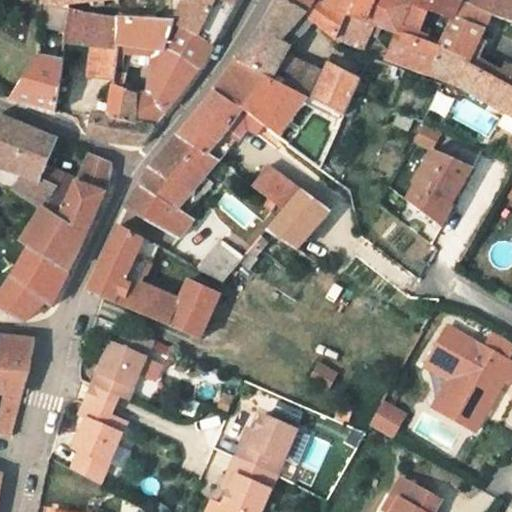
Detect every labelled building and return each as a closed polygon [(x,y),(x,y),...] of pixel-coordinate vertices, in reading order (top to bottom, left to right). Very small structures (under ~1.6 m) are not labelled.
[(43,0),(43,17),(71,21),(169,2),(168,0),(43,0)] [(182,0),(180,7),(168,36),(210,52),(217,39),(233,6),(213,0),(182,0)] [(262,0),(258,6),(283,24),(293,3),(294,0),(262,0)] [(322,52),(335,57),(345,40),(374,50),(381,35),(401,43),(416,23),(436,31),(443,16),(407,0),(310,0),(305,11),(325,26),(316,48),(322,52)] [(511,0),(407,0),(443,16),(471,28),(511,36),(511,0)] [(305,11),(293,3),(283,24),(316,48),(325,26),(305,11)] [(248,22),(216,70),(320,123),(331,104),(338,90),(304,74),(300,80),(266,65),(268,59),(260,54),(283,24),(258,6),(248,22)] [(436,31),(420,65),(410,86),(419,90),(425,92),(510,142),(511,137),(511,110),(445,75),(471,28),(443,16),(436,31)] [(43,17),(36,41),(66,48),(71,21),(43,17)] [(71,21),(66,48),(95,56),(91,84),(114,88),(118,58),(121,29),(71,21)] [(121,29),(118,58),(159,59),(168,36),(156,31),(121,29)] [(410,86),(420,65),(393,54),(401,43),(381,35),(374,50),(367,69),(384,76),(410,86)] [(168,36),(159,59),(194,73),(210,52),(168,36)] [(165,105),(194,73),(159,59),(145,94),(131,96),(128,122),(146,126),(165,105)] [(20,104),(61,121),(72,69),(41,60),(20,104)] [(209,81),(196,101),(226,123),(241,133),(245,126),(232,115),(238,105),(209,81)] [(122,92),(114,88),(112,118),(99,116),(95,139),(139,150),(146,126),(128,122),(131,96),(122,92)] [(179,127),(164,147),(194,169),(203,175),(212,162),(203,156),(226,123),(196,101),(179,127)] [(52,141),(0,117),(0,160),(25,172),(15,188),(36,209),(14,240),(21,245),(69,278),(105,203),(104,184),(104,174),(83,161),(73,184),(54,175),(50,181),(36,175),(52,141)] [(170,205),(194,169),(164,147),(140,179),(136,183),(170,205)] [(442,191),(452,172),(411,155),(403,171),(442,191)] [(434,207),(442,191),(403,171),(394,189),(397,190),(434,207)] [(269,224),(288,202),(254,179),(238,201),(269,224)] [(136,183),(124,203),(158,223),(170,205),(136,183)] [(397,190),(389,206),(425,230),(436,209),(397,190)] [(250,247),(277,264),(314,221),(288,202),(269,224),(250,247)] [(124,203),(113,223),(163,254),(176,235),(158,223),(124,203)] [(78,307),(184,353),(202,310),(169,294),(157,321),(109,299),(128,253),(105,241),(78,307)] [(69,278),(21,245),(0,293),(0,306),(33,320),(45,319),(69,278)] [(206,261),(184,284),(205,297),(212,289),(216,284),(226,273),(206,261)] [(439,387),(458,353),(443,345),(427,341),(410,371),(412,378),(430,388),(433,384),(439,387)] [(127,393),(134,377),(142,358),(107,342),(96,368),(87,389),(81,402),(101,412),(107,399),(121,406),(127,393)] [(501,378),(458,353),(439,387),(421,419),(458,440),(487,389),(493,392),(501,378)] [(0,417),(1,417),(14,357),(0,355),(0,417)] [(306,379),(328,391),(338,372),(317,360),(306,379)] [(141,399),(147,383),(134,377),(127,393),(141,399)] [(108,415),(116,418),(121,406),(107,399),(101,412),(108,415)] [(385,427),(364,415),(352,437),(373,449),(385,427)] [(73,420),(68,432),(78,437),(83,424),(73,420)] [(101,432),(83,424),(78,437),(67,461),(63,470),(70,474),(64,489),(90,503),(111,450),(96,444),(101,432)] [(101,432),(96,444),(111,450),(116,439),(101,432)] [(237,468),(229,464),(223,478),(265,496),(285,450),(250,436),(243,454),(237,468)] [(229,464),(237,468),(243,454),(234,451),(229,464)] [(258,511),(265,496),(223,478),(217,494),(225,497),(220,509),(218,511),(258,511)] [(373,509),(379,511),(420,511),(422,510),(383,491),(373,509)] [(220,509),(225,497),(217,494),(212,506),(220,509)]
